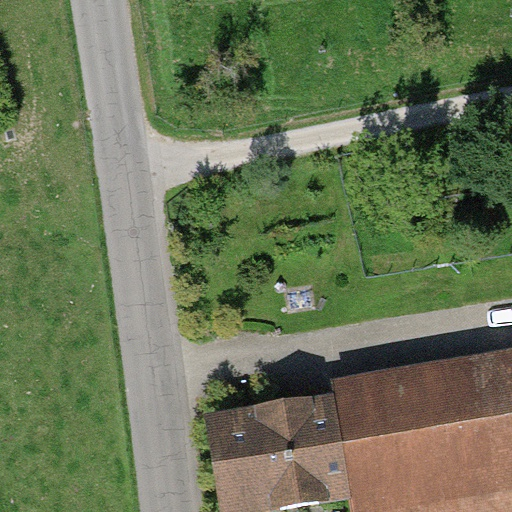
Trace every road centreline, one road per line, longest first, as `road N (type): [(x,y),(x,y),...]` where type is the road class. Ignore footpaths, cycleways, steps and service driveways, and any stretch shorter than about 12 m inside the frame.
road 1 (unclassified): [(101,0),(172,511)]
road 2 (track): [(129,181),(511,103)]
